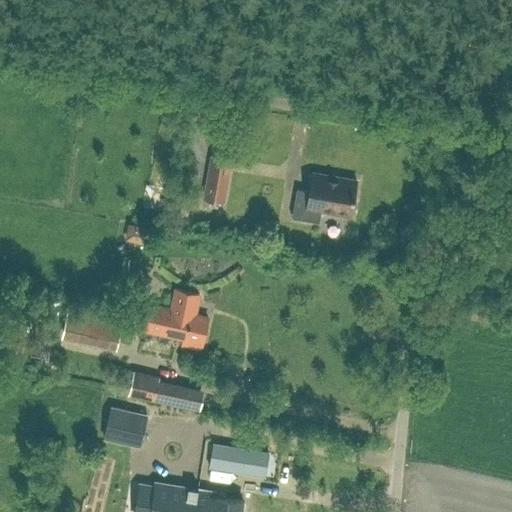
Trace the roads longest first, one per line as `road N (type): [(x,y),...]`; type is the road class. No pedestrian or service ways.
road 1 (unclassified): [(511,134),(0,63)]
road 2 (unclassified): [(511,229),(437,271),(410,302),(393,511)]
